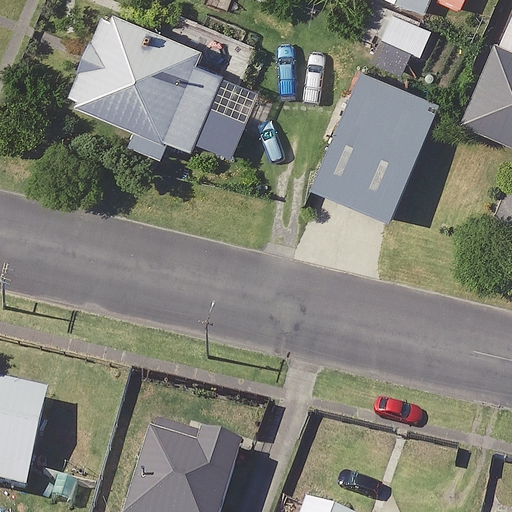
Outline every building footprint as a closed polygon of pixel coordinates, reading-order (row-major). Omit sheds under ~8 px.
[(230,49),(106,0),(105,0),(68,94),(230,159),(243,126),(229,121),(254,59),(230,49)] [(429,0),(404,0),(426,9),(429,0)] [(435,25),(392,8),(381,36),(423,53),(435,25)] [(511,21),(503,17),(462,117),(511,137),(511,21)] [(441,98),(363,65),(314,179),(393,213),(441,98)] [(48,393),(0,382),(0,482),(27,488),(48,393)] [(220,511),(236,457),(152,434),(131,511),(220,511)] [(351,511),(305,495),(298,511),(351,511)]
